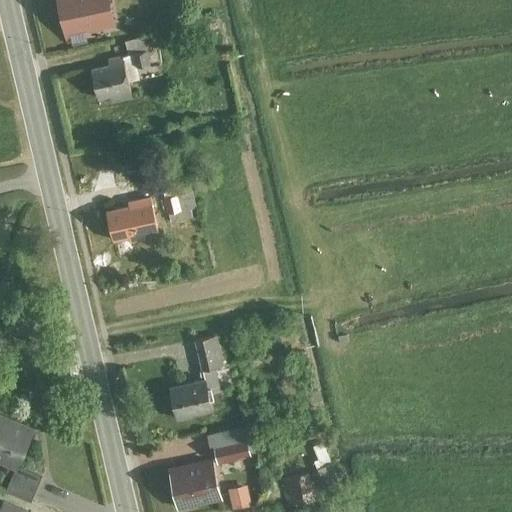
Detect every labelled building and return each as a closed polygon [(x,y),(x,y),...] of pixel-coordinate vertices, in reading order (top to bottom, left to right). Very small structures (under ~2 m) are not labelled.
[(122,20),(117,0),(63,0),(70,32),(122,20)] [(137,91),(127,50),(113,53),(114,60),(96,64),(102,94),(115,91),(116,96),(137,91)] [(168,194),(173,210),(186,205),(181,190),(168,194)] [(164,232),(154,192),(131,198),(133,202),(112,207),(120,237),(134,233),(136,239),(164,232)] [(68,362),(61,364),(65,382),(72,381),(68,362)] [(219,407),(212,373),(175,382),(182,416),(219,407)] [(0,458),(22,467),(40,425),(0,407),(0,458)] [(254,420),(215,427),(221,460),(256,454),(252,434),(256,434),(254,420)] [(228,494),(218,452),(172,463),(182,505),(228,494)] [(316,472),(284,477),(288,505),(320,500),(316,472)] [(236,503),(256,501),(254,481),(234,483),(236,503)] [(43,511),(9,498),(3,511),(43,511)]
